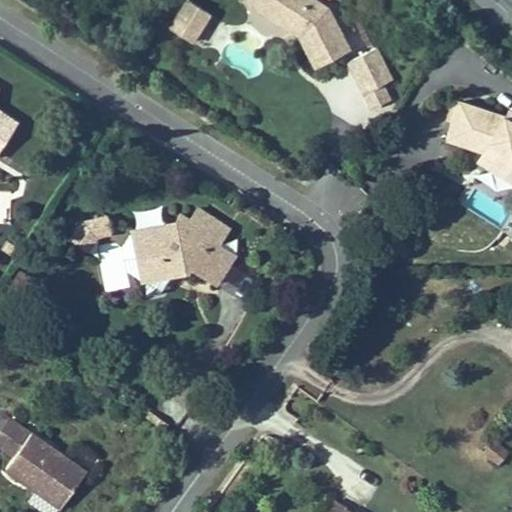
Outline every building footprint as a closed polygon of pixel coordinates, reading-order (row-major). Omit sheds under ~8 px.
[(189,0),(184,0),(170,21),(193,37),(209,13),(189,0)] [(263,0),(243,0),(258,9),(263,0)] [(316,0),(263,0),(258,9),(281,25),(298,35),(314,66),(350,47),(330,9),(316,0)] [(377,47),(348,61),(364,92),(383,83),(392,78),(377,47)] [(383,83),(364,92),(370,106),(390,96),(383,83)] [(460,98),(446,135),(480,148),(486,139),(499,147),(494,157),(511,168),(511,119),(504,114),(460,98)] [(0,153),(21,121),(0,108),(0,153)] [(499,147),(486,139),(480,148),(474,158),(511,180),(511,168),(494,157),(499,147)] [(213,215),(198,204),(190,216),(181,210),(175,219),(153,223),(134,251),(147,260),(155,248),(186,269),(192,268),(216,285),(237,254),(220,242),(230,227),(213,215)] [(95,236),(110,233),(106,214),(82,219),(66,237),(83,251),(95,236)] [(134,251),(153,223),(130,228),(134,251)] [(147,260),(134,251),(140,278),(186,269),(155,248),(147,260)] [(483,451),(498,463),(508,450),(493,438),(483,451)] [(33,481),(50,457),(28,442),(11,466),(33,481)] [(33,481),(25,493),(51,511),(55,505),(65,511),(93,511),(106,495),(50,457),(33,481)] [(342,511),(346,506),(334,499),(327,511),(342,511)]
